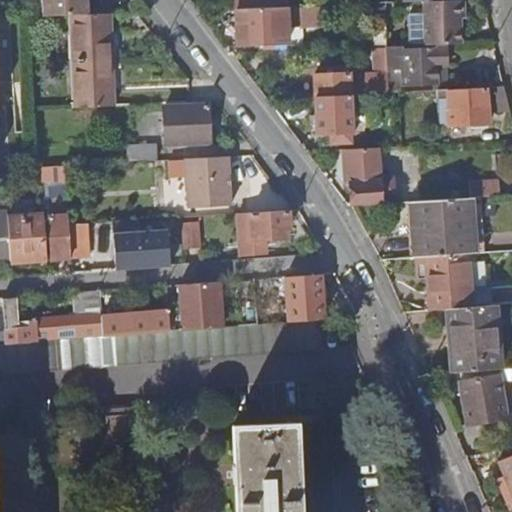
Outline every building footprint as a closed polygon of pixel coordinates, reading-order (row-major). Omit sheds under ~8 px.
[(32,0),(33,17),(43,17),(42,0),(32,0)] [(42,0),(43,17),(70,16),(76,16),(81,16),(81,0),(42,0)] [(236,0),(237,9),(287,7),(286,0),(236,0)] [(423,2),(426,46),(461,44),(459,0),(423,2)] [(330,5),(300,7),(300,20),(331,19),(330,5)] [(287,7),(237,9),(237,44),(287,42),(287,7)] [(72,62),(113,60),(114,60),(112,14),(81,16),(76,16),(70,16),(71,62),(72,62)] [(404,87),(437,86),(438,66),(446,65),(448,66),(448,47),(404,49),(404,87)] [(295,52),(265,54),(266,68),(296,67),(295,52)] [(374,56),(374,72),(388,72),(387,56),(374,56)] [(73,108),(115,107),(113,60),(72,62),(73,108)] [(438,66),(437,86),(447,85),(446,65),(438,66)] [(314,75),(315,96),(349,95),(388,93),(388,83),(388,72),(374,72),(374,74),(349,75),(349,73),(314,75)] [(388,83),(388,93),(398,92),(398,88),(394,83),(388,83)] [(509,111),(506,99),(503,87),(487,88),(487,100),(487,114),(509,111)] [(487,100),(487,88),(437,90),(437,99),(438,125),(448,124),(448,125),(470,124),(470,129),(487,128),(487,125),(488,124),(487,114),(487,100)] [(349,95),(315,96),(316,133),(331,132),(331,142),(349,142),(349,132),(351,132),(349,95)] [(164,107),(165,146),(208,144),(207,106),(164,107)] [(129,163),(158,162),(157,148),(128,149),(129,163)] [(349,180),(350,206),(352,206),(381,204),(378,149),(345,151),(346,180),(349,180)] [(171,175),(186,175),(186,157),(170,157),(171,175)] [(229,157),(186,160),(187,208),(230,206),(229,157)] [(467,182),(468,198),(471,198),(500,196),(499,180),(467,182)] [(20,198),(7,199),(7,214),(11,263),(46,260),(43,215),(18,217),(18,208),(21,208),(20,198)] [(412,218),(415,258),(462,254),(475,253),(471,198),(468,198),(417,202),(418,218),(412,218)] [(290,228),(289,210),(250,213),(237,214),(239,243),(240,257),(264,255),(263,239),(286,238),(285,228),(290,228)] [(0,263),(11,263),(7,214),(0,213),(0,263)] [(51,260),(70,259),(70,256),(68,225),(68,217),(49,218),(51,260)] [(115,266),(173,265),(172,220),(114,221),(115,266)] [(198,248),(197,223),(182,224),(183,249),(198,248)] [(90,255),(88,224),(68,225),(70,256),(90,255)] [(415,258),(380,260),(387,277),(428,274),(430,311),(444,309),(466,308),(462,254),(415,258)] [(323,279),(284,282),(284,295),(286,316),(327,314),(323,279)] [(219,282),(179,286),(183,331),(222,328),(219,282)] [(101,315),(100,292),(74,294),(76,317),(101,315)] [(6,345),(103,338),(101,318),(101,315),(76,317),(18,321),(16,298),(2,299),(4,325),(6,345)] [(466,308),(444,309),(446,328),(451,327),(456,373),(459,373),(500,370),(500,369),(495,305),(466,308)] [(114,337),(169,332),(167,313),(114,317),(114,337)] [(103,338),(114,337),(114,317),(101,318),(103,338)] [(0,376),(321,351),(319,320),(222,328),(183,331),(169,332),(114,337),(103,338),(6,345),(0,345),(0,376)] [(446,328),(450,373),(456,373),(451,327),(446,328)] [(500,370),(459,373),(460,381),(459,382),(466,425),(508,419),(503,389),(501,380),(505,380),(511,379),(511,368),(500,369),(500,370)] [(107,418),(107,429),(59,432),(61,464),(123,460),(123,443),(134,442),(132,416),(107,418)] [(236,428),(238,511),(299,511),(297,425),(236,428)] [(511,455),(499,462),(511,495),(511,455)]
